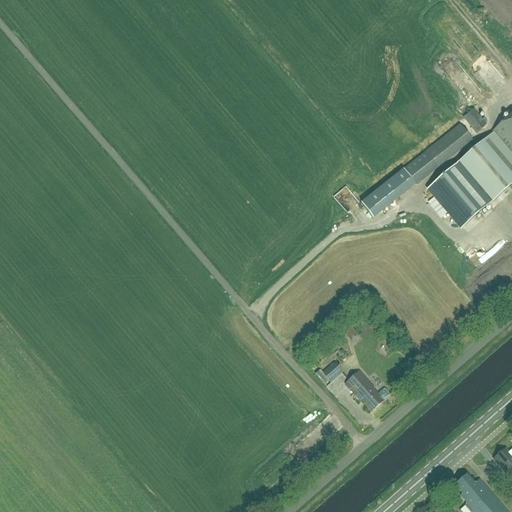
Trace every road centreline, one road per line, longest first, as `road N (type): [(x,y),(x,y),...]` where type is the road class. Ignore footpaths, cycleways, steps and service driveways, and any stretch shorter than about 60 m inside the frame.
road 1 (unknown): [(0,26),(361,448)]
road 2 (unclassified): [(289,511),(511,314)]
road 3 (primary): [(378,511),(511,391)]
